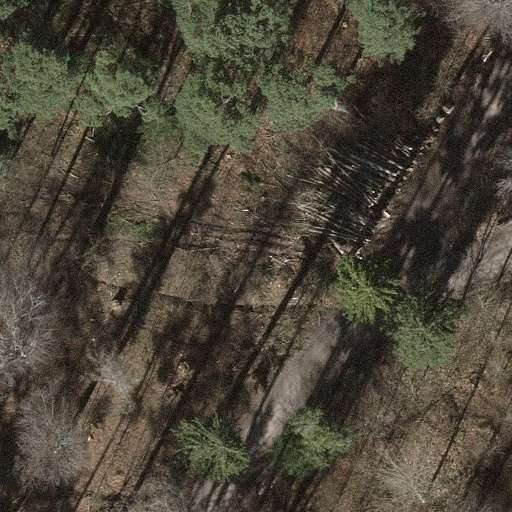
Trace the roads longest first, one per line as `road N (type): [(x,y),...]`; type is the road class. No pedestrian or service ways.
road 1 (track): [(355,315),(511,86)]
road 2 (track): [(203,511),(355,315)]
road 3 (track): [(511,258),(355,315)]
